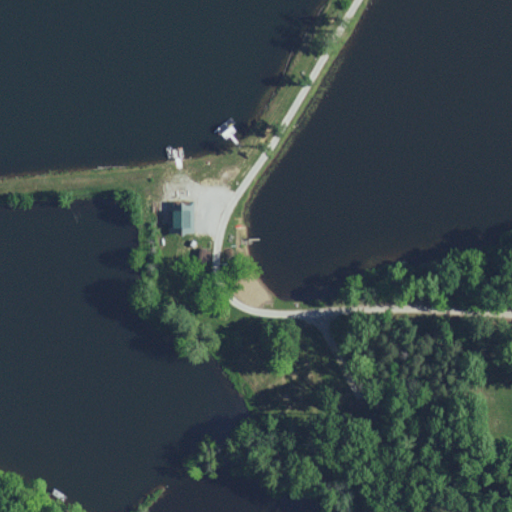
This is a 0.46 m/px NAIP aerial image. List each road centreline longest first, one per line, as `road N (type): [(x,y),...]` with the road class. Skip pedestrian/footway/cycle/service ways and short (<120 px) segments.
road 1 (residential): [(338,309),(244,307),(227,290),(218,257),(235,191),(273,148),(360,0)]
road 2 (residential): [(511,308),(338,309)]
